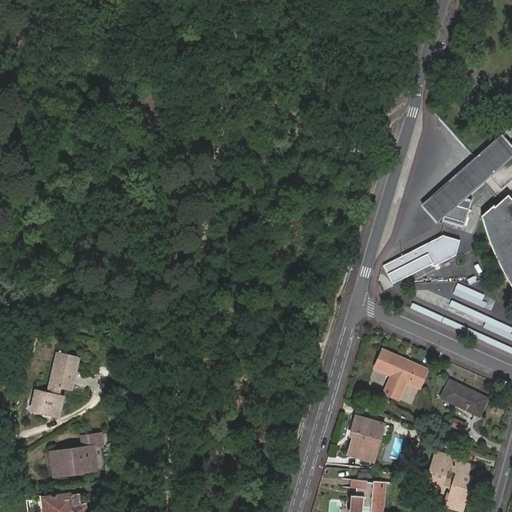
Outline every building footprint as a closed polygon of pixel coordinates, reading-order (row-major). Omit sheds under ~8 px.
[(465,166),(421,204),(436,222),(445,214),(448,203),(456,205),(487,177),(511,154),(511,144),(511,146),(500,134),(475,157),(465,166)] [(511,197),(509,195),(496,207),(495,205),(483,214),(488,228),(494,245),(502,261),(509,274),(511,279),(511,197)] [(445,214),(444,217),(446,218),(465,224),(469,209),(456,205),(448,203),(445,214)] [(443,235),(384,264),(394,282),(433,263),(435,266),(456,254),(460,239),(443,235)] [(457,283),(455,289),(482,301),(484,295),(457,283)] [(482,301),(455,289),(453,294),(485,308),(487,303),(482,301)] [(449,305),(511,333),(511,330),(511,327),(452,300),(449,305)] [(410,309),(511,354),(511,347),(413,303),(410,309)] [(511,333),(449,305),(447,310),(511,340),(511,333)] [(392,374),(384,393),(398,399),(406,381),(419,387),(426,370),(382,349),(375,367),(392,374)] [(58,353),(49,394),(38,391),(34,409),(60,415),(64,398),(58,396),(60,387),(71,390),(79,357),(58,353)] [(441,397),(480,415),(488,398),(449,380),(441,397)] [(412,404),(418,389),(406,384),(400,399),(412,404)] [(356,434),(350,455),(373,462),(384,425),(357,417),(352,433),(356,434)] [(53,452),(56,475),(98,469),(95,446),(103,445),(102,434),(84,436),(85,447),(53,452)] [(435,452),(425,485),(446,492),(444,498),(446,498),(444,503),(461,509),(468,483),(470,484),(472,477),(463,474),(464,470),(468,471),(470,465),(450,459),(451,456),(435,452)] [(352,495),(350,510),(348,510),(347,511),(364,511),(365,507),(372,508),(371,511),(383,511),(385,483),(375,482),(375,483),(367,482),(368,481),(353,480),(352,488),(358,489),(357,496),(352,495)] [(43,499),(45,511),(85,511),(85,506),(74,508),(72,494),(43,499)]
